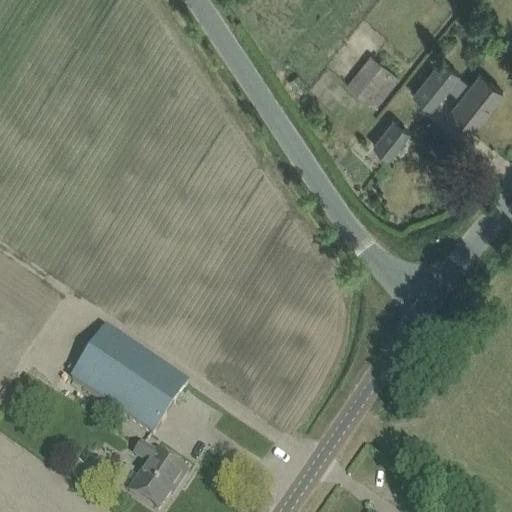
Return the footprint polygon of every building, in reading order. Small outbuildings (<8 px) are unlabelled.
[(374,107),(387,92),(398,78),(372,57),(360,71),(348,86),(374,107)] [(502,92),(487,79),(479,73),(470,85),(457,75),(458,74),(441,60),(426,79),(414,95),(430,109),(447,88),(460,98),(450,110),(473,129),(502,92)] [(298,75),(289,81),(294,90),(303,84),(298,75)] [(373,145),(389,157),(408,132),(393,120),(373,145)] [(71,381),(152,436),(188,385),(106,329),(71,381)] [(129,493),(141,501),(158,511),(175,486),(178,487),(187,474),(170,463),(156,453),(155,455),(142,446),(135,455),(148,465),(129,493)] [(73,462),(65,473),(76,481),(84,470),(73,462)]
